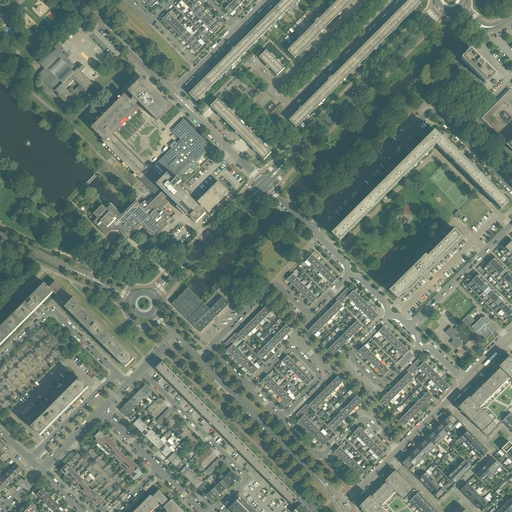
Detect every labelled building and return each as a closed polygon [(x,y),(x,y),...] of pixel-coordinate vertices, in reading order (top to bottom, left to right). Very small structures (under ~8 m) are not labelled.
[(190,0),(185,5),(190,9),(196,3),(193,0),(190,0)] [(196,101),(296,2),(297,0),(283,0),(281,2),(194,89),(189,94),(196,101)] [(234,0),(230,4),(235,10),(239,6),(234,0)] [(289,120),(296,128),(304,120),(367,57),(420,3),(421,3),(417,0),(409,0),(378,31),(299,110),(289,120)] [(338,0),(323,16),(330,23),(352,0),(338,0)] [(11,10),(6,4),(3,2),(0,4),(0,15),(0,16),(3,13),(6,15),(11,10)] [(190,9),(194,13),(200,7),(196,3),(190,9)] [(235,10),(230,4),(225,9),(230,15),(235,10)] [(194,13),(198,17),(204,11),(200,7),(194,13)] [(198,17),(202,21),(208,15),(204,11),(198,17)] [(163,19),(167,23),(173,17),(169,13),(163,19)] [(202,21),(206,26),(212,19),(208,15),(202,21)] [(330,23),(323,16),(288,50),(287,51),(295,58),(296,57),(330,23)] [(167,23),(171,27),(177,21),(173,17),(167,23)] [(206,26),(210,30),(216,23),(212,19),(206,26)] [(171,27),(175,32),(181,25),(177,21),(171,27)] [(216,23),(210,30),(214,34),(221,28),(216,23)] [(175,32),(179,36),(185,30),(181,25),(175,32)] [(179,36),(183,40),(190,34),(185,30),(179,36)] [(183,40),(187,44),(194,38),(190,34),(183,40)] [(187,44),(192,48),(198,42),(195,39),(194,38),(187,44)] [(198,42),(192,48),(196,52),(202,46),(198,42)] [(70,107),(69,107),(77,100),(85,91),(93,84),(82,73),(84,70),(85,69),(85,68),(85,67),(84,66),(83,66),(82,66),(81,66),(81,67),(78,69),(77,68),(61,53),(64,50),(58,44),(54,47),(56,49),(52,54),(50,52),(49,52),(50,52),(39,63),(38,63),(44,69),(38,76),(54,92),(55,91),(59,95),(58,96),(64,101),(64,102),(64,101),(70,107)] [(461,59),(471,69),(472,68),(477,73),(476,74),(486,84),(495,75),(496,74),(471,49),(470,50),(461,59)] [(266,50),(259,58),(277,76),(284,69),(266,50)] [(136,176),(140,180),(152,168),(151,167),(147,167),(146,167),(145,167),(137,159),(133,155),(174,113),(170,109),(171,108),(166,102),(142,78),(127,92),(125,95),(121,98),(117,93),(87,123),(92,128),(91,128),(98,135),(99,135),(99,136),(105,142),(104,143),(118,158),(120,160),(129,168),(136,176)] [(511,92),(510,90),(481,118),(511,149),(511,92)] [(233,129),(259,155),(263,160),(264,160),(271,153),(271,152),(217,99),(210,106),(210,107),(211,107),(213,109),(233,129)] [(152,168),(140,180),(155,195),(151,199),(151,198),(147,203),(145,201),(140,205),(136,200),(130,206),(127,210),(121,215),(111,205),(106,209),(102,205),(93,214),(97,218),(93,222),(106,236),(111,231),(119,231),(125,238),(135,228),(137,228),(139,228),(142,225),(153,236),(157,232),(159,234),(169,225),(166,222),(169,220),(166,218),(169,216),(162,210),(171,201),(170,201),(172,200),(195,223),(206,213),(202,210),(204,209),(208,213),(229,192),(218,181),(197,202),(201,206),(199,207),(177,185),(179,183),(181,181),(178,179),(180,177),(181,178),(191,168),(194,171),(199,166),(196,163),(206,152),(203,149),(200,146),(205,141),(183,119),(172,131),(180,140),(177,143),(175,141),(169,146),(171,149),(152,168)] [(339,226),(335,229),(332,233),(339,241),(435,145),(446,155),(501,209),(507,202),(502,197),(502,196),(502,195),(502,194),(500,195),(499,194),(488,183),(489,183),(489,182),(489,181),(488,180),(487,182),(486,180),(474,169),(475,169),(475,168),(475,167),(474,166),(473,168),(472,167),(461,156),(461,155),(462,155),(462,154),(461,153),(460,154),(458,153),(445,140),(446,140),(446,139),(446,138),(445,137),(444,139),(443,137),(442,137),(442,138),(434,131),(413,152),(413,151),(412,151),(411,151),(411,152),(412,153),(411,154),(395,170),(395,169),(394,169),(393,169),(393,170),(394,171),(393,172),(378,187),(377,187),(376,187),(375,187),(376,189),(375,190),(360,205),(359,205),(358,205),(357,205),(358,207),(357,208),(342,223),(341,222),(340,222),(340,223),(339,223),(340,224),(339,226)] [(200,146),(203,149),(208,144),(205,141),(200,146)] [(454,229),(427,257),(432,263),(433,264),(461,236),(454,229)] [(502,251),(505,255),(511,247),(511,241),(502,251)] [(306,260),(311,265),(316,259),(312,255),(306,260)] [(427,257),(425,255),(389,291),(396,298),(432,263),(427,257)] [(485,268),(489,271),(499,261),(495,258),(485,268)] [(311,265),(315,269),(321,263),(316,259),(311,265)] [(489,271),(492,275),(502,265),(499,261),(489,271)] [(315,269),(319,273),(325,267),(321,263),(315,269)] [(492,275),(496,279),(506,269),(502,265),(492,275)] [(319,273),(323,277),(329,272),(325,267),(319,273)] [(496,279),(500,282),(510,272),(506,269),(496,279)] [(323,277),(328,281),(333,276),(329,272),(323,277)] [(500,282),(503,286),(511,277),(511,274),(510,272),(500,282)] [(287,279),(292,284),(297,279),(292,274),(287,279)] [(468,284),(472,288),(482,278),(478,274),(468,284)] [(333,276),(328,281),(331,285),(337,280),(333,276)] [(511,277),(503,286),(507,289),(511,284),(511,277)] [(472,288),(476,292),(486,282),(482,278),(472,288)] [(292,284),(296,288),(301,283),(297,279),(292,284)] [(66,308),(86,329),(123,366),(124,367),(125,368),(134,359),(133,358),(117,342),(74,299),(74,298),(73,299),(55,281),(49,288),(44,284),(0,328),(0,345),(53,293),(60,299),(59,300),(60,301),(61,301),(66,306),(65,307),(65,308),(66,308)] [(300,292),(305,287),(307,285),(303,281),(301,283),(296,288),(300,292)] [(476,292),(479,295),(489,285),(486,282),(476,292)] [(220,289),(216,285),(212,289),(216,293),(220,289)] [(479,295),(483,299),(493,289),(489,285),(479,295)] [(216,316),(210,309),(204,304),(205,304),(188,287),(183,292),(182,294),(181,294),(181,295),(180,295),(180,296),(179,296),(178,297),(178,298),(178,299),(176,299),(172,304),(188,320),(194,326),(193,326),(200,333),(213,320),(212,320),(216,316)] [(300,292),(304,296),(309,291),(305,287),(300,292)] [(483,299),(487,303),(497,293),(493,289),(483,299)] [(304,296),(308,301),(314,295),(309,291),(304,296)] [(353,291),(351,293),(349,295),(347,297),(351,301),(358,295),(353,291)] [(487,303),(490,306),(500,296),(497,293),(487,303)] [(314,295),(308,301),(312,304),(317,299),(314,295)] [(362,299),(358,295),(351,301),(356,305),(362,299)] [(490,306),(494,310),(504,300),(500,296),(490,306)] [(210,309),(216,316),(217,316),(229,304),(222,297),(210,309)] [(366,303),(362,299),(356,305),(360,309),(366,303)] [(494,310),(497,313),(507,303),(504,300),(494,310)] [(338,301),(334,305),(339,310),(343,307),(342,305),(340,304),(338,301)] [(370,308),(366,303),(360,309),(364,314),(370,308)] [(497,313),(501,317),(511,307),(507,303),(497,313)] [(334,305),(330,309),(335,315),(339,310),(334,305)] [(266,306),(262,310),(267,316),(272,311),(266,306)] [(511,307),(501,317),(505,321),(511,313),(511,307)] [(374,312),(370,308),(364,314),(368,318),(374,312)] [(330,309),(326,313),(331,319),(335,315),(330,309)] [(262,310),(258,315),(263,320),(267,316),(262,310)] [(378,316),(374,312),(368,318),(372,322),(378,316)] [(326,313),(322,317),(327,323),(331,319),(326,313)] [(258,315),(254,319),(259,324),(263,320),(258,315)] [(489,336),(476,323),(474,321),(468,315),(461,322),(480,341),(485,336),(487,338),(489,336)] [(322,317),(318,321),(323,327),(327,323),(322,317)] [(482,318),(476,323),(489,336),(492,333),(490,331),(492,329),(491,328),(490,326),(489,326),(487,324),(490,321),(489,321),(489,320),(485,317),(483,319),(482,318)] [(254,319),(250,323),(255,328),(259,324),(254,319)] [(318,321),(314,325),(319,331),(323,327),(318,321)] [(357,321),(353,325),(359,330),(362,326),(357,321)] [(250,323),(245,327),(251,332),(255,328),(250,323)] [(286,325),(281,330),(287,335),(291,331),(286,325)] [(319,331),(314,325),(309,330),(314,336),(319,331)] [(353,325),(349,329),(355,334),(359,330),(353,325)] [(44,326),(12,358),(35,381),(58,358),(62,354),(67,349),(44,326)] [(378,332),(382,335),(387,330),(384,326),(378,332)] [(245,327),(241,331),(247,336),(251,332),(245,327)] [(460,329),(459,329),(457,332),(451,327),(445,333),(451,338),(452,338),(454,340),(451,343),(456,349),(457,348),(459,351),(456,354),(461,360),(467,354),(466,353),(468,350),(472,354),(478,348),(470,340),(460,329)] [(349,329),(345,333),(351,338),(355,334),(349,329)] [(281,330),(277,334),(282,339),(287,335),(281,330)] [(382,335),(386,340),(391,334),(387,330),(382,335)] [(240,337),(242,339),(243,340),(247,336),(241,331),(237,335),(240,337)] [(345,333),(341,337),(346,342),(351,338),(345,333)] [(277,334),(273,338),(278,343),(282,339),(277,334)] [(386,340),(390,344),(395,338),(391,334),(386,340)] [(341,337),(337,341),(342,346),(346,342),(341,337)] [(273,338),(269,342),(274,348),(278,343),(273,338)] [(390,344),(394,348),(400,342),(395,338),(390,344)] [(337,341),(333,345),(338,350),(342,346),(337,341)] [(269,342),(265,346),(270,352),(274,348),(269,342)] [(394,348),(398,352),(404,347),(400,342),(394,348)] [(227,351),(231,355),(237,349),(233,344),(231,346),(229,348),(227,351)] [(338,350),(333,345),(328,350),(333,355),(338,350)] [(265,346),(261,350),(266,356),(270,352),(265,346)] [(359,351),(362,355),(368,349),(364,346),(359,351)] [(404,347),(398,352),(403,357),(408,351),(404,347)] [(231,355),(235,359),(241,353),(237,349),(231,355)] [(362,355),(367,359),(372,354),(368,349),(362,355)] [(266,356),(261,350),(257,354),(262,359),(266,356)] [(235,359),(239,363),(245,357),(241,353),(235,359)] [(367,359),(371,363),(376,358),(372,354),(367,359)] [(282,361),(286,365),(291,360),(287,356),(282,361)] [(498,426),(502,422),(505,424),(506,425),(508,428),(510,429),(511,431),(511,362),(511,361),(511,359),(511,358),(509,356),(499,367),(500,368),(495,373),(492,376),(490,375),(488,377),(490,378),(487,381),(485,380),(483,382),(485,384),(481,387),(480,385),(478,387),(479,389),(476,392),(475,390),(473,392),(474,394),(471,397),(470,395),(458,408),(461,411),(463,409),(465,411),(463,413),(469,419),(470,420),(470,419),(471,421),(472,422),(487,437),(491,434),(498,426)] [(239,363),(243,367),(250,361),(245,357),(239,363)] [(35,381),(12,358),(0,369),(0,407),(4,412),(35,381)] [(371,363),(375,367),(380,362),(376,358),(371,363)] [(286,365),(290,369),(295,364),(291,360),(286,365)] [(299,498),(296,495),(162,361),(155,369),(291,505),(294,502),(295,503),(297,501),(296,500),(299,498)] [(243,367),(248,371),(254,365),(250,361),(243,367)] [(375,367),(379,371),(384,366),(380,362),(375,367)] [(424,362),(422,364),(420,366),(418,368),(422,372),(429,366),(424,362)] [(290,369),(294,373),(296,371),(299,368),(295,364),(290,369)] [(254,365),(248,371),(252,376),(258,369),(254,365)] [(384,366),(379,371),(384,376),(389,371),(384,366)] [(433,370),(429,366),(422,372),(427,376),(433,370)] [(294,373),(298,377),(303,372),(299,368),(296,371),(294,373)] [(437,374),(433,370),(427,376),(431,380),(437,374)] [(298,377),(302,381),(307,376),(303,372),(298,377)] [(409,372),(405,376),(410,381),(414,378),(413,376),(411,375),(409,372)] [(441,378),(437,374),(431,380),(435,384),(441,378)] [(262,381),(266,384),(271,379),(268,375),(262,381)] [(307,376),(302,381),(307,386),(312,381),(307,376)] [(405,376),(401,380),(406,386),(410,381),(405,376)] [(337,377),(333,381),(338,387),(343,382),(337,377)] [(32,426),(31,427),(40,436),(41,435),(87,388),(88,387),(79,378),(79,379),(32,426)] [(445,382),(441,378),(435,384),(439,389),(445,382)] [(266,384),(270,388),(276,383),(271,379),(266,384)] [(401,380),(397,384),(402,390),(406,386),(401,380)] [(333,381),(329,385),(334,391),(338,387),(333,381)] [(449,387),(445,382),(439,389),(443,393),(449,387)] [(270,388),(274,392),(280,387),(276,383),(270,388)] [(397,384),(392,388),(398,394),(402,390),(397,384)] [(141,389),(147,395),(151,391),(145,385),(141,389)] [(329,385),(325,390),(330,395),(334,391),(329,385)] [(274,392),(278,396),(284,391),(280,387),(274,392)] [(392,388),(388,393),(394,398),(398,394),(392,388)] [(137,393),(143,399),(147,395),(141,389),(137,394),(137,393)] [(325,390),(320,394),(326,399),(330,395),(325,390)] [(278,396),(282,401),(288,395),(284,391),(278,396)] [(428,392),(424,395),(429,401),(433,397),(428,392)] [(133,398),(138,403),(140,405),(142,404),(140,402),(143,399),(137,393),(137,394),(133,398)] [(388,393),(384,396),(390,402),(394,398),(388,393)] [(320,394),(316,398),(322,403),(324,401),(326,399),(320,394)] [(288,395),(282,401),(287,405),(293,400),(288,395)] [(424,395),(420,400),(425,405),(429,401),(424,395)] [(357,396),(352,401),(357,406),(362,402),(357,396)] [(390,402),(384,396),(380,401),(385,407),(390,402)] [(128,402),(134,408),(138,403),(133,398),(132,398),(133,398),(128,402)] [(316,398),(312,402),(318,407),(322,403),(316,398)] [(420,400),(416,404),(421,409),(425,405),(420,400)] [(352,401),(348,405),(353,410),(357,406),(352,401)] [(124,406),(130,412),(134,408),(128,402),(124,406)] [(311,408),(312,410),(314,411),(318,407),(312,402),(308,406),(311,408)] [(416,404),(412,408),(417,413),(421,409),(416,404)] [(348,405),(344,409),(349,414),(353,410),(348,405)] [(130,412),(124,406),(120,411),(120,410),(120,411),(126,417),(126,416),(130,412)] [(412,408),(408,412),(413,417),(417,413),(412,408)] [(344,409),(340,413),(345,418),(349,414),(344,409)] [(408,412),(404,416),(409,421),(413,417),(408,412)] [(340,413),(336,417),(341,423),(345,418),(340,413)] [(451,414),(446,419),(455,427),(459,423),(457,421),(454,418),(454,417),(453,416),(452,416),(451,414)] [(298,422),(302,426),(308,420),(304,415),(302,417),(300,419),(298,422)] [(409,421),(404,416),(399,421),(404,426),(409,421)] [(336,417),(332,421),(337,427),(341,423),(336,417)] [(134,424),(138,429),(143,423),(139,419),(139,418),(133,424),(133,425),(134,424)] [(443,422),(443,423),(451,431),(455,427),(446,419),(444,421),(443,422)] [(302,426),(306,430),(312,424),(308,420),(302,426)] [(306,430),(310,434),(316,428),(319,426),(316,423),(316,422),(315,421),(312,424),(306,430)] [(337,427),(332,421),(328,425),(333,430),(337,427)] [(142,433),(148,427),(143,423),(138,429),(142,433)] [(441,424),(438,427),(447,435),(446,434),(447,433),(450,430),(451,431),(443,423),(442,423),(441,424)] [(142,433),(146,437),(152,431),(148,427),(142,433)] [(435,430),(434,431),(443,439),(444,438),(447,435),(438,427),(436,429),(435,430)] [(310,434),(314,438),(321,432),(316,428),(310,434)] [(353,433),(357,437),(363,431),(359,428),(353,433)] [(95,440),(98,443),(106,435),(102,432),(101,433),(100,431),(94,437),(97,439),(95,440)] [(150,441),(151,441),(156,436),(152,431),(146,437),(150,441)] [(357,437),(361,441),(367,435),(363,431),(357,437)] [(433,433),(430,435),(439,444),(443,439),(434,431),(433,432),(433,433)] [(460,440),(463,443),(468,438),(471,435),(471,434),(470,433),(469,433),(467,431),(464,434),(460,438),(459,439),(460,440)] [(314,438),(318,442),(325,436),(321,432),(314,438)] [(98,443),(102,447),(110,439),(107,437),(106,436),(106,435),(98,443)] [(361,441),(365,445),(371,440),(367,435),(361,441)] [(427,438),(426,439),(435,448),(436,447),(439,444),(430,435),(428,437),(427,438)] [(464,442),(468,446),(472,442),(475,439),(473,437),(473,436),(472,435),(471,435),(468,438),(463,443),(464,442)] [(151,441),(155,445),(160,440),(156,436),(151,441)] [(325,436),(318,442),(323,447),(329,440),(325,436)] [(102,447),(106,451),(113,443),(112,442),(112,441),(110,439),(102,447)] [(424,441),(422,443),(431,451),(432,450),(434,448),(435,447),(435,448),(426,439),(425,440),(425,441),(424,441)] [(468,446),(472,450),(476,446),(479,443),(479,442),(478,441),(475,439),(472,442),(468,446)] [(159,450),(165,444),(160,440),(155,445),(159,450)] [(365,445),(370,449),(375,444),(371,440),(365,445)] [(500,450),(504,454),(511,446),(511,445),(508,441),(507,443),(506,444),(503,447),(500,450)] [(109,454),(110,453),(117,447),(115,444),(114,445),(113,443),(114,443),(113,443),(106,451),(109,454)] [(419,446),(418,447),(427,455),(431,451),(422,443),(420,445),(419,446)] [(475,455),(483,447),(481,445),(481,444),(480,443),(479,443),(476,446),(472,450),(474,453),(476,454),(475,455)] [(159,450),(163,454),(169,448),(165,444),(159,450)] [(370,449),(374,453),(379,448),(375,444),(370,449)] [(110,453),(115,458),(121,453),(119,451),(121,450),(117,447),(110,453)] [(334,452),(338,456),(343,451),(340,447),(334,452)] [(416,449),(414,451),(423,459),(427,455),(418,447),(416,449),(417,449),(416,449)] [(483,447),(475,455),(478,458),(479,459),(479,460),(479,459),(481,457),(485,454),(486,453),(486,452),(488,451),(484,447),(483,447)] [(167,458),(173,453),(169,448),(163,454),(167,458)] [(379,448),(374,453),(378,458),(384,452),(379,448)] [(338,456),(342,460),(347,455),(343,451),(338,456)] [(411,455),(410,455),(419,463),(421,461),(423,459),(414,451),(412,453),(411,454),(411,455)] [(430,454),(437,462),(440,460),(432,452),(430,454)] [(115,458),(120,463),(127,456),(124,453),(123,454),(121,453),(115,458)] [(167,458),(172,462),(177,457),(173,453),(167,458)] [(342,460),(346,464),(352,459),(354,457),(351,455),(349,457),(347,455),(342,460)] [(406,459),(415,468),(415,467),(419,463),(410,455),(408,457),(409,457),(408,457),(406,459)] [(119,464),(123,468),(131,460),(130,460),(129,459),(127,456),(120,463),(119,464)] [(176,467),(181,461),(177,457),(172,462),(176,467)] [(489,461),(488,462),(497,471),(497,470),(499,468),(501,466),(499,465),(495,461),(492,458),(490,460),(489,461)] [(346,464),(350,468),(356,463),(352,459),(346,464)] [(415,468),(406,459),(404,461),(402,463),(403,464),(403,465),(405,466),(409,471),(411,472),(415,468)] [(462,460),(459,463),(467,471),(468,471),(469,470),(471,467),(463,459),(462,460)] [(123,468),(127,472),(135,464),(132,461),(132,462),(131,461),(131,460),(123,468)] [(176,467),(180,471),(186,465),(181,461),(176,467)] [(486,464),(484,466),(493,475),(494,473),(497,471),(488,462),(487,462),(486,464)] [(350,468),(354,473),(360,467),(356,463),(350,468)] [(459,463),(455,467),(463,476),(465,473),(466,473),(467,472),(467,471),(459,463)] [(16,464),(12,468),(18,474),(22,470),(16,464)] [(127,472),(131,476),(138,468),(137,467),(137,466),(135,464),(127,472)] [(61,473),(64,476),(72,469),(70,466),(68,467),(66,465),(60,470),(62,472),(61,473)] [(180,471),(184,475),(190,469),(186,465),(180,471)] [(480,469),(480,470),(489,479),(489,478),(493,475),(484,466),(482,468),(480,469),(481,469),(480,469)] [(360,467),(354,473),(359,477),(364,472),(360,467)] [(456,468),(452,472),(459,480),(460,479),(461,478),(463,476),(455,467),(456,468)] [(12,468),(8,473),(14,478),(18,474),(12,468)] [(138,468),(131,476),(133,478),(134,477),(137,479),(142,474),(141,472),(142,471),(138,468)] [(66,478),(68,480),(76,472),(72,469),(64,476),(65,477),(65,476),(66,477),(66,478)] [(184,475),(188,479),(194,474),(190,469),(184,475)] [(467,511),(460,504),(452,511),(437,511),(435,510),(434,509),(431,506),(430,505),(427,502),(426,501),(423,498),(424,498),(422,497),(420,495),(419,493),(418,493),(417,493),(414,490),(415,490),(409,484),(408,484),(407,486),(405,484),(407,482),(400,475),(398,477),(397,475),(398,473),(395,470),(384,481),(386,482),(378,490),(376,489),(374,491),(376,492),(373,495),(371,494),(359,506),(362,510),(364,508),(366,510),(364,511),(467,511)] [(489,479),(480,470),(479,470),(478,472),(476,474),(478,476),(482,480),(483,482),(483,481),(484,480),(486,479),(487,477),(489,479)] [(231,471),(227,475),(233,481),(237,477),(231,471)] [(72,484),(80,476),(76,472),(68,480),(71,483),(71,482),(72,484)] [(422,483),(422,484),(431,475),(430,476),(427,473),(425,472),(418,479),(418,480),(421,482),(422,483)] [(459,480),(452,472),(448,476),(454,483),(455,484),(455,483),(457,481),(459,480)] [(8,473),(4,476),(10,482),(14,478),(8,473)] [(193,484),(198,478),(194,474),(188,479),(193,484)] [(227,475),(223,479),(229,486),(233,481),(227,475)] [(424,485),(426,488),(435,479),(432,476),(431,475),(422,484),(423,484),(424,485)] [(4,476),(0,480),(0,481),(6,487),(10,482),(4,476)] [(76,488),(83,481),(84,480),(80,476),(72,484),(73,484),(74,485),(73,486),(76,488)] [(197,488),(201,484),(203,482),(198,478),(193,484),(197,488)] [(223,479),(218,484),(224,490),(229,486),(223,479)] [(430,491),(430,492),(438,484),(435,482),(434,481),(435,479),(426,488),(429,490),(430,491)] [(80,490),(82,492),(88,486),(83,481),(76,488),(79,491),(80,490)] [(216,486),(214,488),(220,494),(224,490),(218,484),(216,482),(214,484),(216,486)] [(464,494),(464,495),(472,486),(471,487),(467,483),(462,488),(461,489),(460,490),(464,494)] [(432,493),(434,496),(436,494),(441,490),(443,487),(442,488),(438,484),(430,492),(431,492),(432,493)] [(82,494),(86,498),(92,491),(88,486),(82,492),(83,493),(82,494)] [(467,498),(468,499),(476,490),(472,486),(464,495),(466,497),(467,498)] [(436,494),(434,496),(439,500),(440,499),(441,497),(445,494),(447,491),(443,487),(441,490),(436,494)] [(214,488),(210,492),(216,498),(220,494),(214,488)] [(36,495),(40,499),(46,493),(42,489),(36,495)] [(89,501),(89,502),(97,494),(93,490),(92,491),(86,498),(88,500),(90,501),(89,501)] [(158,502),(164,507),(169,502),(159,491),(159,490),(154,495),(152,497),(151,495),(151,496),(150,495),(150,496),(133,511),(149,511),(158,503),(158,504),(158,503),(158,502)] [(470,500),(472,503),(479,495),(475,491),(476,490),(468,499),(470,500)] [(216,498),(210,492),(206,497),(212,503),(216,498)] [(40,499),(45,503),(50,497),(46,493),(40,499)] [(91,503),(93,505),(101,497),(97,494),(89,502),(90,502),(90,501),(91,502),(91,503)] [(475,506),(476,507),(485,498),(483,499),(479,495),(472,503),(474,505),(475,506)] [(45,503),(49,507),(55,501),(50,497),(51,497),(50,497),(45,503)] [(97,509),(105,501),(101,497),(93,505),(96,508),(96,507),(97,509)] [(485,498),(476,507),(478,508),(480,511),(481,511),(488,504),(489,502),(485,498)] [(164,508),(168,511),(183,511),(172,500),(171,499),(169,502),(164,507),(163,507),(164,508)] [(307,511),(300,505),(296,509),(292,511),(255,511),(243,500),(241,502),(240,500),(240,501),(238,499),(239,499),(238,499),(229,508),(232,511),(307,511)] [(49,507),(53,511),(59,506),(55,502),(55,501),(49,507)] [(105,501),(97,509),(99,511),(100,511),(101,511),(104,511),(109,508),(106,505),(107,504),(105,501)] [(500,506),(505,511),(511,511),(511,509),(504,502),(505,504),(501,507),(500,506)] [(27,503),(23,508),(27,511),(29,511),(30,511),(32,511),(35,510),(27,503)]
